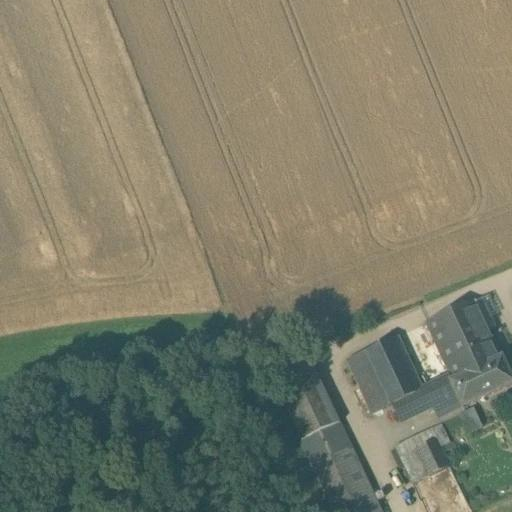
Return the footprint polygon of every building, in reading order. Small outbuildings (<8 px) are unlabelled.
[(511,386),(511,383),(475,302),(425,325),(448,379),(457,398),(462,410),(473,404),(473,405),(511,386)] [(397,339),(361,356),(369,374),(362,377),(356,381),(372,416),(407,399),(420,393),(397,339)] [(339,425),(305,352),(269,369),(302,441),(302,442),(339,425)] [(369,374),(361,356),(347,362),(356,381),(362,377),(369,374)] [(420,393),(407,399),(416,417),(432,409),(457,398),(448,379),(420,393)] [(457,398),(432,409),(438,421),(462,410),(457,398)] [(407,399),(392,406),(401,425),(416,417),(407,399)] [(461,416),(469,434),(483,428),(475,409),(461,416)] [(339,425),(302,442),(302,441),(300,441),(312,469),(351,451),(339,425)] [(441,427),(395,449),(413,487),(449,470),(440,450),(449,445),(441,427)] [(379,511),(351,451),(312,469),(331,511),(379,511)]
